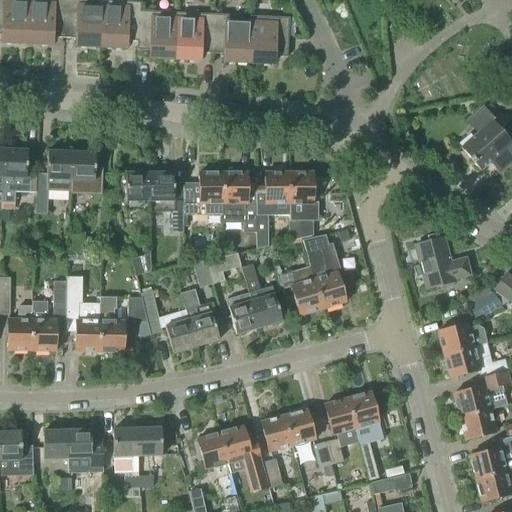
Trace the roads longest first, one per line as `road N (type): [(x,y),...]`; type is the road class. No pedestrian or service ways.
road 1 (residential): [(0,400),(158,393),(401,335)]
road 2 (residential): [(352,142),(0,95)]
road 3 (residential): [(445,511),(401,335)]
road 4 (residential): [(401,335),(372,227),(371,199),(386,166)]
road 5 (residential): [(352,142),(344,94),(299,0)]
road 6 (residential): [(511,242),(386,166)]
